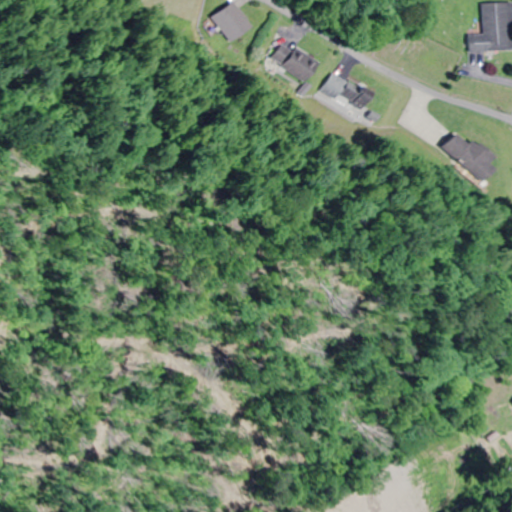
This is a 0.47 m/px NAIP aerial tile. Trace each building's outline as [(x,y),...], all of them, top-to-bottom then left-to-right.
[(212,19),(233,43),(251,27),(230,3),(212,19)] [(508,48),(506,4),(481,5),(482,36),(467,36),(467,49),(508,48)] [(308,82),(320,64),(285,42),(274,59),(308,82)] [(373,94),(335,74),(325,93),(362,114),(373,94)] [(493,171),(487,165),(491,161),(460,129),(442,147),(479,185),(493,171)] [(446,449),(442,441),(399,462),(404,471),(446,449)] [(385,465),(394,475),(400,470),(391,460),(385,465)] [(403,511),(428,511),(423,502),(403,511)]
